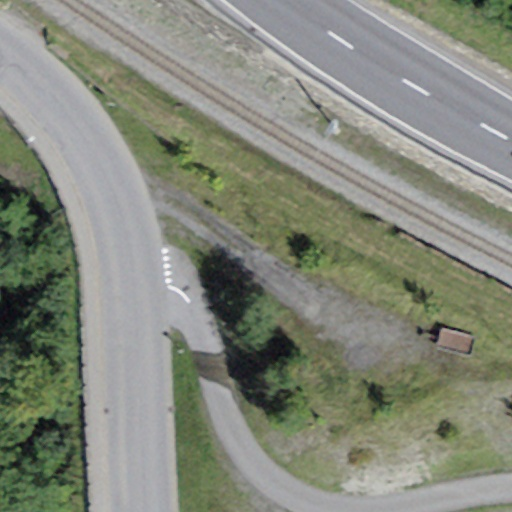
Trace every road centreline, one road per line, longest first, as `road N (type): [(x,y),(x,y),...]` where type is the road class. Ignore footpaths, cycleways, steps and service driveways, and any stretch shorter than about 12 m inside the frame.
road 1 (tertiary): [(0,60),(56,103),(107,175),(132,282),(145,511)]
road 2 (track): [(370,511),(320,506),(278,484),(250,454),(224,404),(193,304),(166,284),(132,282)]
road 3 (primary): [(287,0),(511,134)]
road 4 (track): [(511,488),(379,511)]
